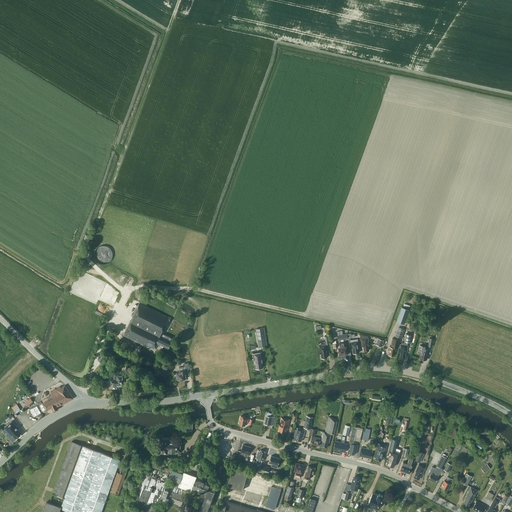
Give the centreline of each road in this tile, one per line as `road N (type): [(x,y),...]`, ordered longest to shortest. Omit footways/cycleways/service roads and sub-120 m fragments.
road 1 (tertiary): [(511,415),(386,368),(205,395)]
road 2 (unclassified): [(410,486),(382,470),(216,427),(205,395)]
road 3 (tertiary): [(83,403),(205,395)]
road 4 (tertiary): [(83,403),(0,317)]
